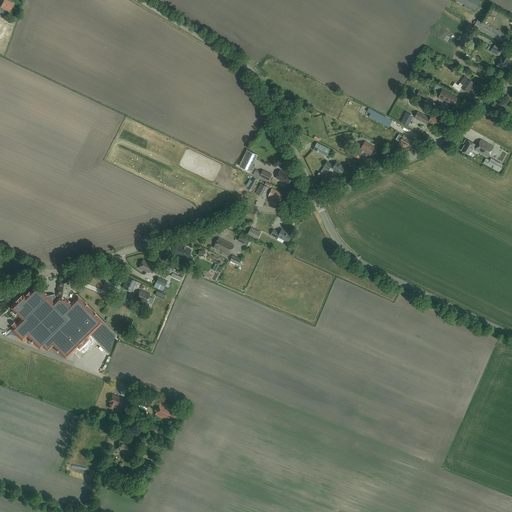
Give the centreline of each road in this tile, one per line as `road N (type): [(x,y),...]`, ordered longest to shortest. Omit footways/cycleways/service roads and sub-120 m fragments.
road 1 (tertiary): [(0,292),(244,210),(317,200)]
road 2 (unclassified): [(317,200),(256,76),(141,0)]
road 3 (unclassified): [(511,335),(367,266),(336,238),(317,200)]
road 4 (tertiary): [(317,200),(437,143),(511,84)]
